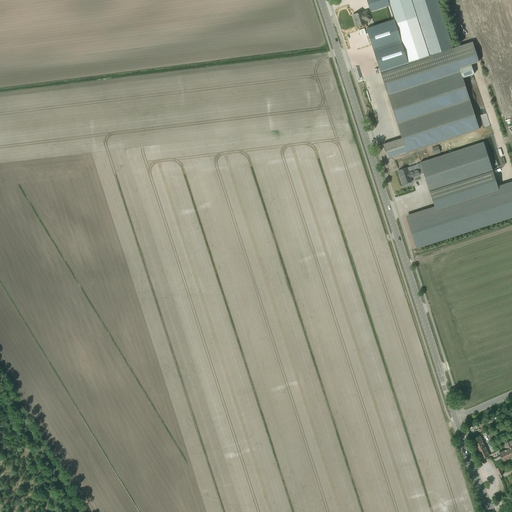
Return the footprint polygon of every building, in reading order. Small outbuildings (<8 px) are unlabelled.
[(389,5),(387,0),(366,0),(370,11),(389,5)] [(387,0),(394,20),(408,63),(428,56),(416,18),(417,17),(411,0),(387,0)] [(437,0),(411,0),(417,17),(416,18),(428,56),(453,48),(437,0)] [(356,26),(356,27),(365,24),(364,20),(369,19),(367,11),(362,13),(362,12),(352,15),(354,19),(355,19),(357,26),(356,26)] [(394,20),(366,28),(380,71),(388,94),(402,138),(383,144),(387,158),(411,150),(412,151),(479,129),(462,78),(474,74),(471,64),(459,68),(453,48),(428,56),(408,63),(394,20)] [(480,115),(484,127),(490,125),(486,113),(480,115)] [(435,211),(407,220),(416,247),(511,216),(511,186),(499,190),(492,171),(483,142),(420,163),(422,170),(429,191),(435,211)] [(403,169),(398,170),(400,176),(401,178),(403,184),(405,184),(405,185),(410,183),(409,182),(411,182),(410,177),(420,174),(419,172),(422,170),(420,163),(416,165),(418,169),(408,172),(408,171),(408,170),(407,170),(407,169),(406,169),(405,169),(404,169),(403,169)] [(472,440),(481,459),(489,455),(480,436),(472,440)] [(511,456),(511,439),(504,444),(505,444),(503,445),(505,449),(507,448),(506,447),(507,447),(508,448),(499,453),(500,456),(494,459),(495,463),(502,459),(503,461),(511,456)]
